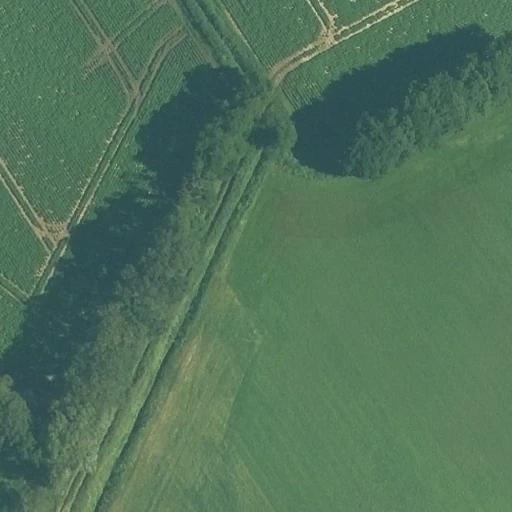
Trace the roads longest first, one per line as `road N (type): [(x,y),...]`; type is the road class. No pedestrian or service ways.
road 1 (track): [(69,511),(274,82)]
road 2 (track): [(511,43),(431,87),(315,132),(215,0)]
